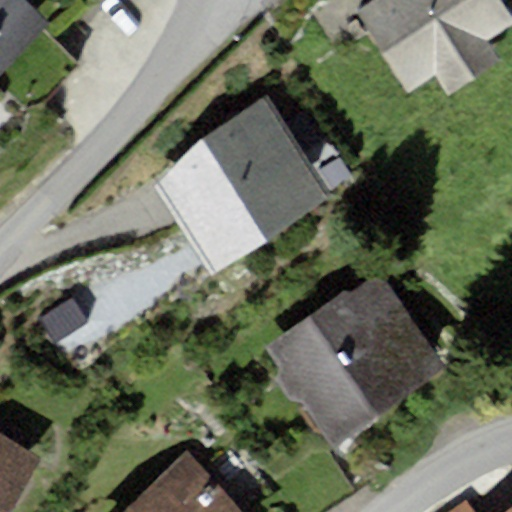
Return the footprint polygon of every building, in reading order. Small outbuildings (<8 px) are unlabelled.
[(22,0),(0,0),(0,71),(47,24),(22,0)] [(511,17),(501,0),(372,0),(355,11),(406,92),(436,73),(449,93),(501,61),(488,40),(511,24),(511,17)] [(203,137),(156,186),(215,275),(335,196),(267,95),(203,137)] [(343,291),(266,349),(337,444),(446,363),(378,273),(347,297),(343,291)] [(99,310),(66,328),(84,362),(118,344),(99,310)] [(0,511),(7,511),(39,458),(0,435),(0,511)] [(242,511),(189,452),(121,511),(242,511)] [(450,511),(480,511),(471,498),(450,511)]
